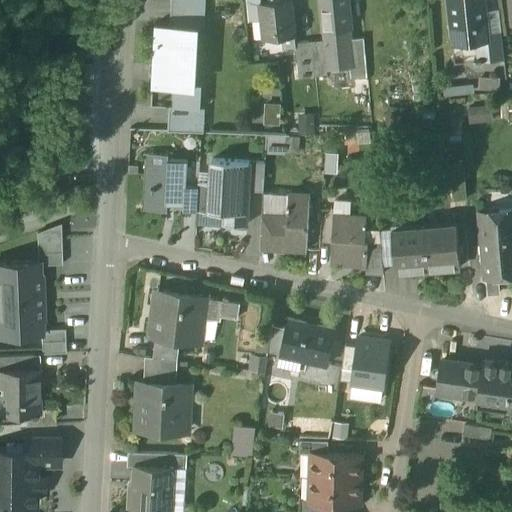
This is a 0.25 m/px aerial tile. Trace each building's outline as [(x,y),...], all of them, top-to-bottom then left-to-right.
[(205,0),(169,0),(168,25),(197,26),(197,28),(204,28),(205,0)] [(246,0),(249,23),(262,22),(260,2),(259,0),(246,0)] [(262,22),(264,40),(283,38),(284,49),(295,48),(297,48),(296,43),(291,0),(281,0),(260,2),(262,22)] [(320,0),(323,30),(351,27),(348,0),(320,0)] [(459,25),(460,41),(488,38),(490,38),(490,33),(488,21),(486,21),(485,9),(484,0),(449,0),(452,26),(459,25)] [(490,33),(501,32),(498,7),(485,9),(486,21),(488,21),(490,33)] [(188,86),(188,84),(189,66),(191,27),(197,28),(197,26),(168,25),(154,24),(151,84),(173,85),(188,86)] [(453,41),(460,41),(459,25),(452,26),(453,41)] [(352,40),(351,27),(323,30),(324,41),(326,60),(327,63),(353,61),(351,40),(352,40)] [(488,38),(490,59),(503,57),(501,32),(490,33),(490,38),(488,38)] [(353,68),(354,73),(366,72),(363,39),(352,40),(351,40),(353,61),(353,68)] [(312,55),(313,61),(326,60),(324,41),(311,42),(312,55)] [(314,77),(314,72),(313,61),(312,55),(311,42),(296,43),(297,48),(295,48),(298,78),(314,77)] [(327,63),(326,60),(313,61),(314,72),(327,70),(327,63)] [(327,63),(327,70),(353,68),(353,61),(327,63)] [(500,77),(478,77),(478,90),(499,91),(500,77)] [(188,86),(173,85),(172,106),(172,107),(200,109),(200,108),(201,84),(188,84),(188,86)] [(442,87),(443,93),(474,93),(473,84),(442,87)] [(265,103),(264,124),(279,125),(281,104),(265,103)] [(468,107),(470,123),(502,120),(500,104),(468,107)] [(172,106),(169,106),(167,131),(203,133),(205,108),(200,108),(200,109),(172,107),(172,106)] [(405,109),(387,106),(384,124),(402,127),(405,109)] [(298,114),(299,136),(313,135),(312,114),(298,114)] [(451,118),(452,134),(463,134),(461,118),(451,118)] [(369,128),(357,129),(358,144),(370,143),(369,128)] [(299,136),(265,135),(265,152),(299,153),(299,136)] [(147,153),(146,167),(166,168),(166,160),(168,160),(168,154),(147,153)] [(338,153),(326,153),(325,174),(337,174),(338,153)] [(224,224),(246,226),(248,191),(249,162),(211,159),(210,182),(198,182),(198,187),(196,211),(196,225),(224,227),(224,224)] [(144,209),(166,210),(166,203),(184,204),(185,204),(185,186),(186,168),(187,161),(168,160),(166,160),(166,168),(146,167),(144,209)] [(248,191),(262,191),(264,162),(249,162),(248,191)] [(198,187),(198,182),(199,163),(190,163),(190,168),(186,168),(185,186),(198,187)] [(451,164),(454,200),(466,199),(464,163),(451,164)] [(184,210),(196,211),(198,187),(185,186),(185,204),(184,204),(184,210)] [(20,198),(23,208),(38,203),(34,193),(20,198)] [(271,248),(307,250),(310,197),(289,195),(289,197),(288,205),(287,204),(287,210),(288,210),(287,218),(273,217),(273,222),(271,248)] [(262,196),(261,216),(273,217),(287,218),(288,210),(287,210),(287,204),(288,205),(289,197),(262,196)] [(335,199),(334,215),(350,216),(351,199),(335,199)] [(511,208),(480,211),(485,275),(511,272),(511,208)] [(366,263),(367,263),(368,250),(370,251),(371,241),(366,241),(367,217),(350,216),(334,215),(332,261),(366,263)] [(371,241),(380,242),(379,229),(378,217),(367,217),(366,241),(371,241)] [(259,247),(271,248),(273,222),(261,221),(259,247)] [(456,223),(424,225),(427,270),(460,267),(456,223)] [(37,232),(37,240),(61,240),(60,224),(37,232)] [(395,272),(427,270),(424,225),(391,228),(395,267),(395,272)] [(379,229),(380,242),(382,268),(395,267),(391,228),(379,229)] [(61,240),(37,240),(38,260),(38,265),(62,263),(61,240)] [(383,274),(382,268),(380,242),(371,241),(370,251),(368,250),(367,263),(366,263),(365,273),(383,274)] [(0,334),(40,333),(40,329),(40,320),(42,320),(40,274),(38,274),(38,265),(38,260),(0,261),(0,334)] [(485,277),(487,299),(500,298),(498,276),(485,277)] [(180,337),(198,339),(200,318),(203,296),(158,291),(153,334),(155,334),(180,337)] [(203,296),(200,318),(220,320),(221,316),(223,299),(203,296)] [(223,299),(221,316),(236,318),(239,301),(223,299)] [(302,358),(328,364),(336,329),(287,318),(285,327),(280,353),(302,358)] [(268,350),(280,353),(285,327),(271,324),(270,335),(268,350)] [(64,328),(40,329),(40,333),(41,353),(65,352),(64,328)] [(257,333),(255,353),(267,355),(268,350),(270,335),(257,333)] [(155,334),(152,357),(177,360),(180,337),(155,334)] [(390,341),(358,337),(356,347),(351,382),(383,387),(390,341)] [(339,380),(351,382),(356,347),(345,344),(339,380)] [(251,353),(248,369),(265,371),(267,355),(255,353),(251,353)] [(302,358),(280,353),(277,366),(299,371),(302,358)] [(0,367),(33,367),(33,354),(0,354),(0,367)] [(176,384),(177,360),(152,357),(146,356),(144,382),(176,384)] [(437,388),(477,393),(481,365),(441,359),(437,388)] [(511,362),(482,359),(481,365),(477,393),(477,397),(496,399),(497,393),(507,394),(505,407),(511,407),(511,362)] [(0,410),(0,412),(26,412),(40,411),(40,410),(38,410),(38,407),(38,397),(39,397),(39,396),(33,396),(33,377),(39,377),(39,376),(38,376),(38,368),(40,368),(40,367),(33,367),(0,367),(0,387),(0,410)] [(139,427),(185,430),(188,385),(176,384),(144,382),(143,382),(139,427)] [(380,403),(383,387),(351,382),(349,399),(380,403)] [(496,399),(477,397),(476,403),(505,407),(507,394),(497,393),(496,399)] [(55,407),(38,407),(38,410),(40,410),(40,411),(26,412),(27,423),(55,422),(55,407)] [(270,425),(282,427),(284,414),(272,412),(270,425)] [(462,435),(490,439),(491,427),(464,423),(462,435)] [(335,438),(349,440),(350,425),(336,424),(335,438)] [(234,425),(231,454),(253,455),(255,426),(234,425)] [(35,464),(58,464),(58,437),(30,437),(30,442),(30,450),(35,450),(35,464)] [(311,452),(327,453),(328,440),(299,439),(299,452),(311,453),(311,452)] [(30,442),(7,442),(7,450),(30,450),(30,442)] [(0,505),(34,506),(35,464),(35,450),(30,450),(7,450),(0,449),(0,505)] [(131,465),(137,465),(138,463),(154,465),(155,452),(132,451),(131,465)] [(155,452),(154,465),(173,466),(173,468),(188,469),(189,453),(155,452)] [(311,453),(310,476),(360,478),(360,454),(327,453),(311,452),(311,453)] [(170,510),(173,468),(173,466),(154,465),(138,463),(137,465),(136,482),(131,482),(129,506),(152,508),(152,509),(170,510)] [(359,502),(360,478),(310,476),(309,499),(309,501),(334,501),(359,502)] [(301,499),(300,511),(333,511),(334,501),(309,501),(309,499),(301,499)]
